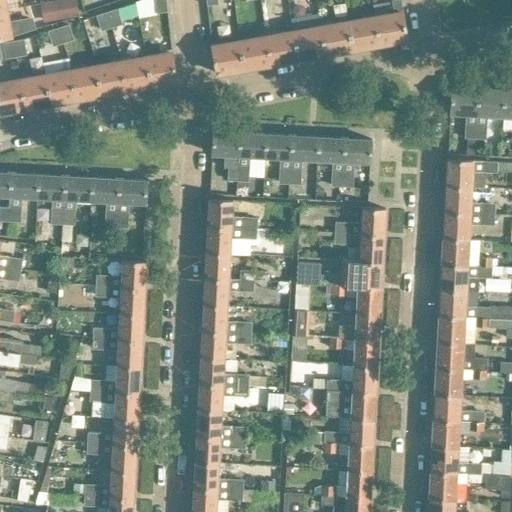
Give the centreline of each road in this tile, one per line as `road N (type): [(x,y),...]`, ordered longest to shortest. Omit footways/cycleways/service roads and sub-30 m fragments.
road 1 (residential): [(409,511),(430,53)]
road 2 (residential): [(170,511),(194,95)]
road 3 (residential): [(194,95),(430,53)]
road 4 (residential): [(0,127),(194,95)]
